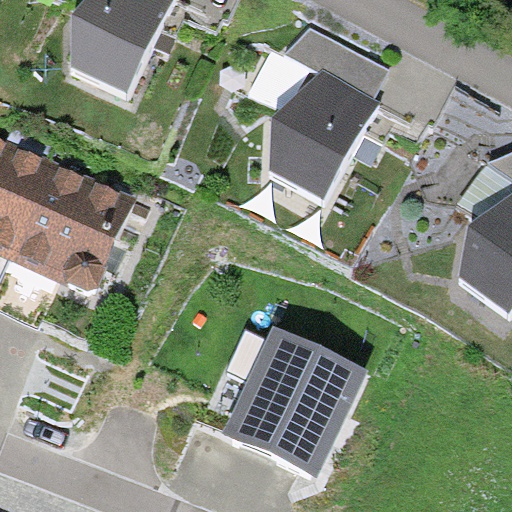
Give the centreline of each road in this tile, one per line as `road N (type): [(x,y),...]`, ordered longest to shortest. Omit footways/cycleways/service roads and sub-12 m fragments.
road 1 (residential): [(343,0),(511,95)]
road 2 (residential): [(164,511),(0,445)]
